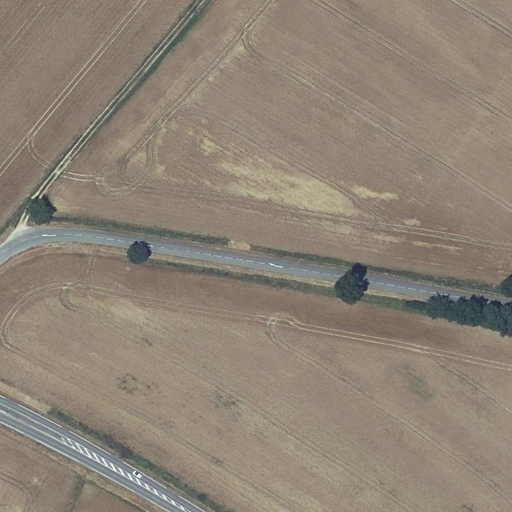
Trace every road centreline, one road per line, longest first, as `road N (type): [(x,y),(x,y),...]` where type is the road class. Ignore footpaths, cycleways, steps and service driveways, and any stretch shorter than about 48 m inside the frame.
road 1 (tertiary): [(0,254),(36,236),(71,233),(511,305)]
road 2 (track): [(20,242),(23,221),(56,170),(200,0)]
road 3 (tertiary): [(198,511),(0,399)]
road 4 (tertiary): [(0,416),(177,511)]
